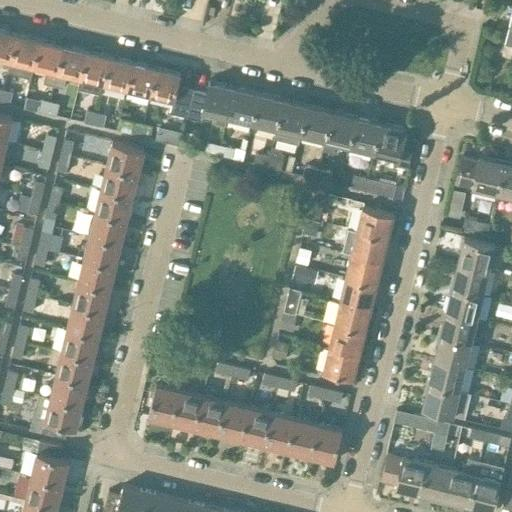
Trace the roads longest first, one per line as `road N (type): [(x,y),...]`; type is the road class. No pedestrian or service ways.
road 1 (residential): [(353,506),(446,107)]
road 2 (residential): [(101,443),(173,155)]
road 3 (residential): [(293,70),(8,0)]
road 4 (residential): [(353,506),(101,443)]
road 5 (residential): [(446,107),(466,31),(346,0)]
road 6 (residential): [(446,107),(293,70)]
